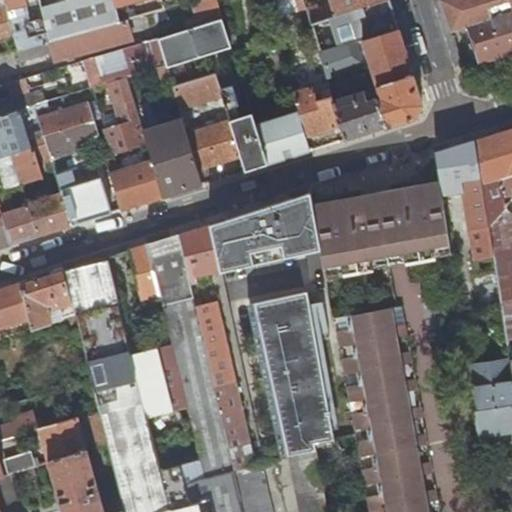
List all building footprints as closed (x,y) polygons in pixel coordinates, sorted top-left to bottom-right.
[(0,0),(0,39),(16,35),(9,7),(0,9),(0,0)] [(47,19),(31,24),(26,6),(29,6),(27,0),(6,0),(9,7),(16,35),(21,51),(53,42),(47,19)] [(69,0),(70,3),(44,11),(47,19),(53,42),(121,22),(116,6),(114,0),(69,0)] [(190,28),(225,18),(218,0),(198,0),(195,1),(199,15),(187,19),(190,28)] [(267,0),(271,11),(279,8),(276,0),(296,0),(298,3),(306,1),(305,0),(267,0)] [(380,0),(331,0),(308,7),(312,22),(380,0)] [(377,79),(379,86),(416,74),(392,0),(380,0),(312,22),(312,23),(321,51),(329,76),(372,62),(377,79)] [(443,0),(453,30),(470,25),(482,60),(511,50),(511,6),(510,0),(443,0)] [(244,156),(248,170),(267,164),(271,163),(258,124),(225,18),(190,28),(160,37),(168,64),(175,86),(217,73),(224,95),(232,120),(244,156)] [(133,40),(128,20),(121,22),(53,42),(21,51),(23,61),(54,53),(56,62),(133,40)] [(321,51),(312,23),(297,28),(306,56),(321,51)] [(155,40),(144,43),(151,71),(162,68),(155,40)] [(146,55),(142,42),(98,56),(105,80),(135,71),(131,59),(146,55)] [(77,59),(73,75),(89,78),(92,62),(77,59)] [(329,76),(333,93),(354,86),(377,79),(372,62),(329,76)] [(217,73),(175,86),(181,108),(224,95),(217,73)] [(379,103),(385,127),(408,120),(417,116),(425,105),(416,74),(379,86),(368,90),(372,105),(379,103)] [(145,129),(128,76),(108,82),(121,122),(105,127),(110,142),(108,149),(110,156),(115,155),(130,150),(136,148),(150,144),(145,129)] [(301,109),(309,135),(343,125),(335,101),(333,95),(325,97),(324,91),(317,93),(315,85),(295,90),(301,109)] [(333,95),(335,101),(356,93),(354,86),(333,93),(333,95)] [(343,125),(347,139),(368,132),(385,127),(379,103),(372,105),(368,90),(356,93),(335,101),(343,125)] [(90,101),(95,118),(101,116),(96,99),(90,101)] [(90,101),(39,117),(47,142),(52,157),(102,141),(95,118),(90,101)] [(0,114),(0,156),(13,153),(31,147),(19,108),(0,114)] [(258,124),(271,163),(293,156),(313,149),(309,135),(301,109),(258,124)] [(184,117),(145,129),(150,144),(154,159),(166,196),(189,189),(205,184),(200,169),(189,132),(184,117)] [(232,120),(189,132),(200,169),(244,156),(232,120)] [(511,129),(476,141),(495,256),(509,342),(511,339),(511,238),(511,237),(511,223),(510,221),(511,219),(511,212),(508,209),(511,203),(511,129)] [(495,256),(476,141),(476,140),(451,148),(451,149),(438,153),(443,183),(444,193),(460,191),(458,180),(466,179),(467,189),(479,259),(495,256)] [(35,146),(41,163),(53,159),(52,157),(47,142),(35,146)] [(13,153),(23,183),(45,176),(41,163),(35,146),(31,147),(13,153)] [(0,190),(9,188),(23,183),(13,153),(0,156),(0,167),(3,177),(0,178),(0,190)] [(107,157),(123,209),(148,202),(166,196),(154,159),(119,169),(115,155),(110,156),(107,157)] [(62,189),(73,186),(66,162),(54,166),(62,189)] [(73,186),(62,189),(63,193),(74,225),(99,217),(114,212),(102,176),(73,186)] [(460,191),(467,189),(466,179),(458,180),(460,191)] [(356,198),(370,272),(376,271),(373,255),(390,253),(393,268),(438,262),(436,247),(452,244),(444,193),(443,183),(356,198)] [(9,188),(0,190),(0,201),(14,244),(27,240),(40,235),(30,205),(15,209),(9,188)] [(316,206),(313,192),(273,205),(278,231),(302,223),(318,219),(316,206)] [(30,205),(40,235),(74,225),(63,193),(29,203),(30,205)] [(346,275),(370,272),(356,198),(316,206),(318,219),(326,263),(344,260),(346,275)] [(0,248),(14,244),(0,201),(0,248)] [(278,231),(273,205),(243,215),(249,243),(279,236),(278,231)] [(238,339),(265,461),(292,454),(319,449),(317,441),(315,425),(305,375),(296,324),(283,327),(260,332),(251,292),(248,279),(245,276),(239,278),(226,220),(212,224),(222,270),(237,338),(238,339)] [(302,223),(278,231),(279,236),(282,251),(284,260),(301,256),(302,260),(308,258),(302,223)] [(192,277),(222,270),(212,224),(182,234),(192,277)] [(209,477),(236,469),(237,468),(199,307),(199,305),(196,291),(194,286),(192,277),(182,234),(150,244),(165,300),(175,342),(191,406),(204,458),(209,477)] [(165,300),(150,244),(131,249),(145,305),(165,300)] [(455,259),(452,244),(436,247),(438,262),(455,259)] [(284,260),(282,251),(269,253),(276,288),(281,313),(293,311),(288,286),(285,266),(284,260)] [(373,255),(376,271),(393,268),(390,253),(373,255)] [(111,256),(67,270),(76,309),(78,316),(85,346),(130,334),(111,256)] [(302,262),(302,260),(301,256),(284,260),(285,266),(302,262)] [(329,278),(346,275),(344,260),(326,263),(329,278)] [(66,268),(24,282),(33,319),(35,329),(58,322),(55,314),(52,315),(49,304),(56,302),(58,308),(67,305),(69,311),(76,309),(67,270),(66,268)] [(293,311),(296,324),(331,317),(324,279),(288,286),(293,311)] [(24,282),(0,289),(0,339),(2,339),(0,332),(0,329),(33,319),(24,282)] [(276,288),(251,292),(260,332),(283,327),(281,313),(276,288)] [(237,468),(258,463),(219,299),(199,305),(199,307),(237,468)] [(440,330),(436,306),(425,308),(428,332),(440,330)] [(377,311),(412,511),(425,511),(424,503),(440,500),(438,489),(421,492),(419,475),(435,473),(433,463),(417,465),(414,448),(430,445),(428,434),(412,437),(409,420),(425,418),(423,407),(406,409),(404,393),(420,390),(418,379),(402,382),(399,365),(415,363),(413,351),(397,354),(394,338),(410,335),(408,325),(392,328),(388,309),(377,311)] [(281,313),(283,327),(296,324),(293,311),(281,313)] [(412,511),(377,311),(349,316),(351,327),(339,329),(342,346),(354,344),(356,356),(344,358),(347,373),(359,371),(361,383),(349,385),(352,401),(364,399),(366,411),(354,413),(357,428),(368,426),(370,438),(358,440),(361,455),(374,453),(376,466),(364,468),(367,483),(379,481),(381,494),(369,496),(371,510),(384,509),(384,511),(412,511)] [(85,346),(95,381),(96,388),(141,377),(135,353),(130,334),(85,346)] [(135,353),(141,377),(150,416),(191,406),(175,342),(135,353)] [(479,411),(511,405),(511,359),(511,358),(472,365),(479,411)] [(141,377),(96,388),(102,411),(110,443),(118,472),(123,494),(125,501),(127,508),(127,511),(155,511),(173,508),(163,468),(150,416),(141,377)] [(511,405),(479,411),(483,437),(511,432),(511,405)] [(102,411),(89,415),(98,446),(110,443),(102,411)] [(0,441),(41,429),(37,412),(14,419),(14,421),(0,425),(0,441)] [(345,420),(315,425),(317,441),(357,435),(357,428),(354,413),(354,412),(343,413),(345,420)] [(80,417),(41,429),(51,462),(89,449),(80,417)] [(89,449),(51,462),(65,511),(114,511),(127,508),(125,501),(106,507),(89,449)] [(330,511),(319,449),(292,454),(303,511),(330,511)] [(7,461),(11,474),(36,467),(41,465),(39,458),(35,459),(33,453),(7,461)] [(173,508),(194,502),(189,482),(209,477),(204,458),(163,468),(173,508)] [(273,511),(262,462),(258,463),(237,468),(236,469),(245,511),(273,511)] [(6,476),(0,478),(0,511),(2,511),(1,508),(20,502),(15,484),(39,477),(36,467),(11,474),(6,476)] [(216,511),(245,511),(236,469),(209,477),(189,482),(194,502),(212,497),(216,511)] [(123,494),(118,472),(105,476),(110,497),(123,494)] [(155,511),(216,511),(212,497),(194,502),(173,508),(155,511)]
